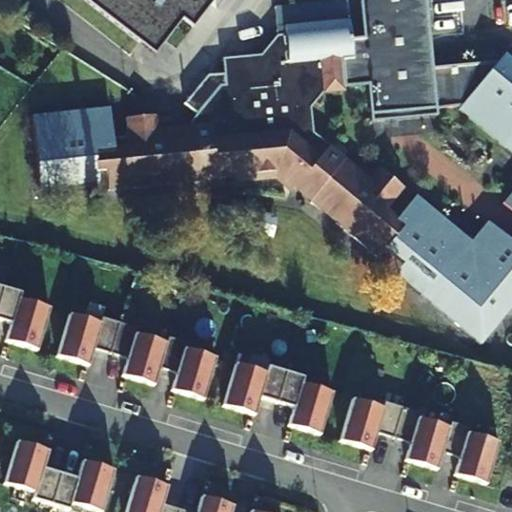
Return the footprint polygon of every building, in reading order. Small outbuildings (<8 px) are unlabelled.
[(334,223),(377,258),(385,249),(403,264),(396,276),(419,295),(480,345),(511,306),(511,59),(504,53),(497,62),(432,68),(428,35),(425,0),(358,0),(362,39),(349,40),(347,5),(280,12),(283,35),(276,36),(254,62),(247,63),(246,56),(222,58),(223,74),(207,75),(183,104),(196,114),(190,121),(191,126),(157,130),(155,115),(125,119),(127,137),(112,139),(109,107),(31,116),(38,189),(97,184),(96,172),(105,171),(107,191),(162,185),(162,184),(276,172),(336,222),(334,223)] [(83,0),(138,43),(149,29),(165,41),(181,20),(192,28),(213,0),(83,0)] [(20,294),(1,288),(0,292),(0,321),(9,324),(4,342),(20,347),(36,351),(48,309),(18,300),(20,294)] [(109,354),(118,323),(101,318),(99,324),(68,315),(55,357),(73,363),(87,367),(92,349),(109,354)] [(136,329),(118,323),(109,354),(126,359),(121,377),(137,382),(152,386),(158,369),(165,344),(134,335),(136,329)] [(185,343),(167,338),(165,344),(158,369),(175,374),(170,391),(186,396),(202,401),(214,359),(183,350),(185,343)] [(264,374),(234,365),(221,407),(235,411),(253,416),(258,399),(275,403),(284,373),(266,367),(264,374)] [(302,378),(284,373),(275,403),(292,409),(287,426),(299,430),(318,436),(331,394),(301,385),(302,378)] [(382,409),(351,399),(338,442),(355,447),(370,451),(375,434),(391,438),(401,407),(384,402),(382,409)] [(419,413),(401,407),(391,438),(409,444),(404,461),(417,465),(435,470),(447,428),(417,419),(419,413)] [(447,428),(440,453),(458,458),(453,476),(465,479),(485,485),(497,443),(466,434),(468,428),(449,422),(447,428)] [(32,447),(15,443),(3,485),(33,494),(32,500),(49,505),(58,475),(42,470),(47,452),(32,447)] [(76,480),(58,475),(49,505),(68,511),(70,505),(94,511),(100,511),(113,471),(97,467),(81,462),(76,480)] [(135,478),(124,511),(176,511),(177,510),(161,505),(166,487),(146,482),(135,478)] [(184,511),(177,510),(176,511),(229,511),(231,507),(214,502),(200,497),(195,511),(184,511)]
